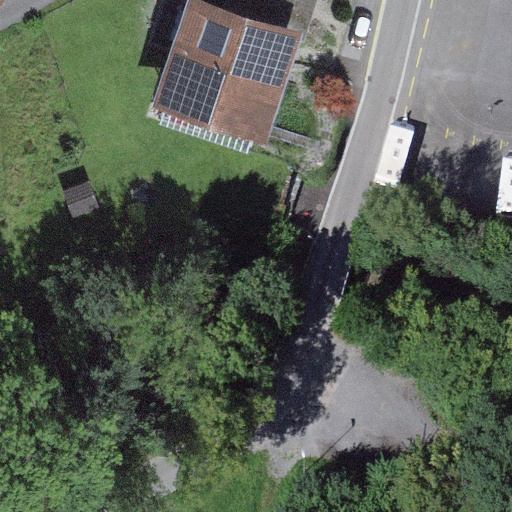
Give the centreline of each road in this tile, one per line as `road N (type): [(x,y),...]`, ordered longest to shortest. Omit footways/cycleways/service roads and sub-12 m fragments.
road 1 (residential): [(409,0),(300,352),(237,456),(171,511)]
road 2 (track): [(269,511),(300,352),(496,511)]
